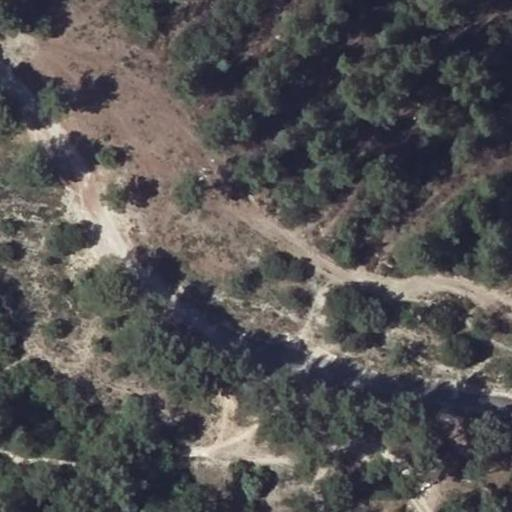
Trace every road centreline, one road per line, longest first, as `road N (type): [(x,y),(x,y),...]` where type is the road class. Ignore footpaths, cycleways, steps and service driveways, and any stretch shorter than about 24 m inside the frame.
road 1 (track): [(511,418),(169,295),(0,70)]
road 2 (track): [(341,359),(344,511)]
